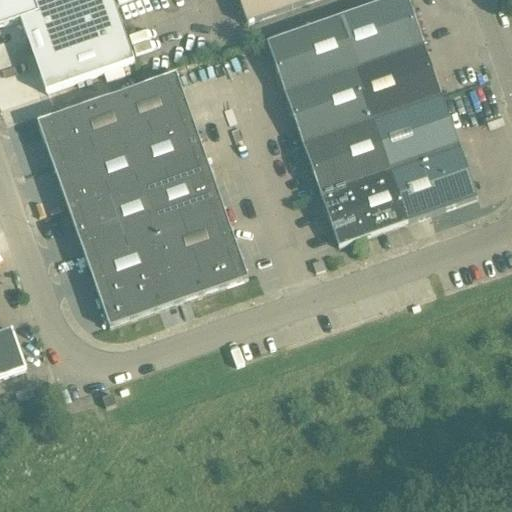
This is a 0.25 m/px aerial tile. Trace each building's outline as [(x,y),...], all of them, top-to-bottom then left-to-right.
[(0,0),(0,31),(21,24),(46,97),(134,66),(111,0),(0,0)] [(237,0),(245,24),(325,0),(237,0)] [(354,74),(424,49),(406,0),(397,0),(266,46),(285,98),(354,74)] [(424,49),(354,74),(373,125),(442,100),(424,49)] [(123,71),(104,77),(107,86),(126,80),(123,71)] [(354,74),(285,98),(303,149),(373,125),(354,74)] [(143,90),(38,127),(110,332),(249,283),(177,78),(143,90)] [(460,151),(442,100),(373,125),(391,176),(460,151)] [(373,125),(303,149),(321,200),(391,176),(373,125)] [(478,203),(460,151),(391,176),(409,227),(478,203)] [(409,227),(391,176),(321,200),(339,252),(409,227)] [(322,265),(312,268),(316,277),(325,274),(322,265)] [(0,339),(0,383),(26,374),(12,335),(0,339)] [(32,390),(16,396),(19,406),(35,400),(32,390)] [(102,402),(106,412),(116,408),(113,398),(102,402)]
